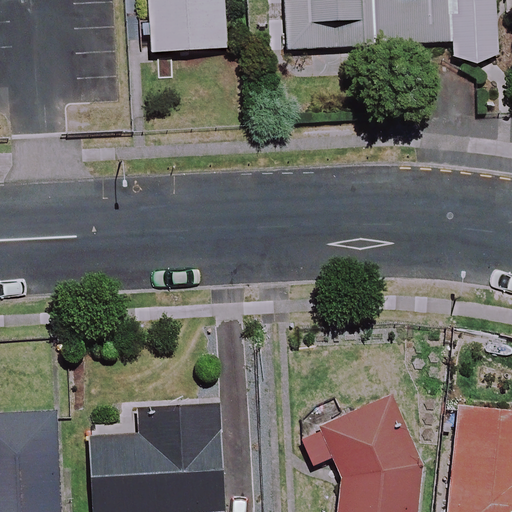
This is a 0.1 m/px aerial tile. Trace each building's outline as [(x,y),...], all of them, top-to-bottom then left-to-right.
[(213,0),(143,0),(146,57),(215,55),(213,0)] [(490,0),(277,0),(280,54),(493,46),(490,0)] [(413,511),(417,474),(392,396),(299,435),(314,471),(332,464),(337,475),(333,511),(413,511)] [(224,511),(218,407),(141,412),(142,439),(89,443),(93,511),(224,511)] [(511,511),(511,417),(455,413),(445,511),(511,511)] [(0,511),(59,511),(55,415),(0,416),(0,511)]
